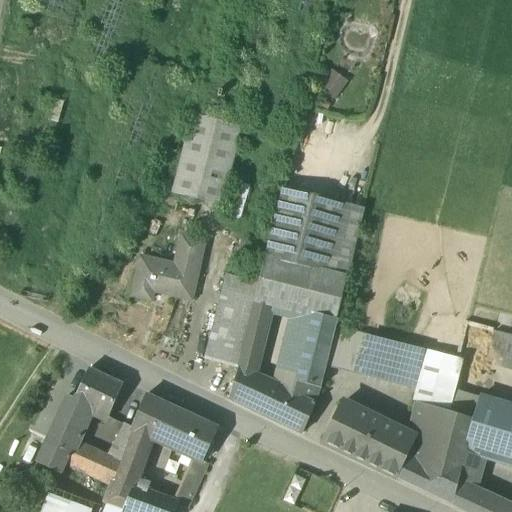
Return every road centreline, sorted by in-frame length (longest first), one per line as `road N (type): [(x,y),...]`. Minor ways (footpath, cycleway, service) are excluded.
road 1 (residential): [(0,311),(418,511)]
road 2 (track): [(380,210),(430,0)]
